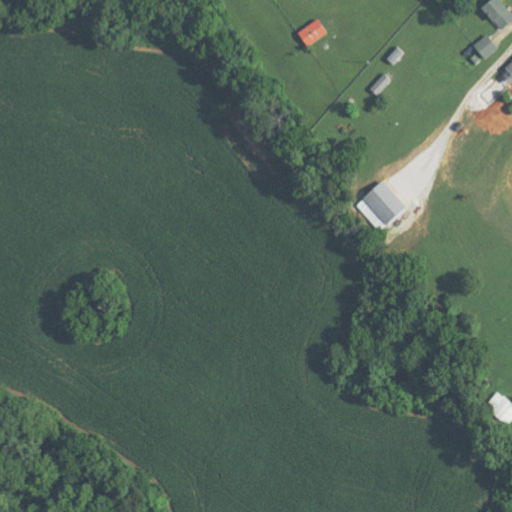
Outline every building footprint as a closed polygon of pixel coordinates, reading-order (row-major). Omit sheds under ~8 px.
[(499,0),(489,6),(503,31),(511,25),(511,8),(507,0),(499,0)] [(302,34),(312,48),(332,34),(323,20),(302,34)] [(478,46),(489,60),(502,49),(491,35),(478,46)] [(511,65),(507,70),(510,72),(490,89),(496,97),(511,83),(511,65)] [(415,209),(389,182),(370,200),(395,227),(415,209)]
